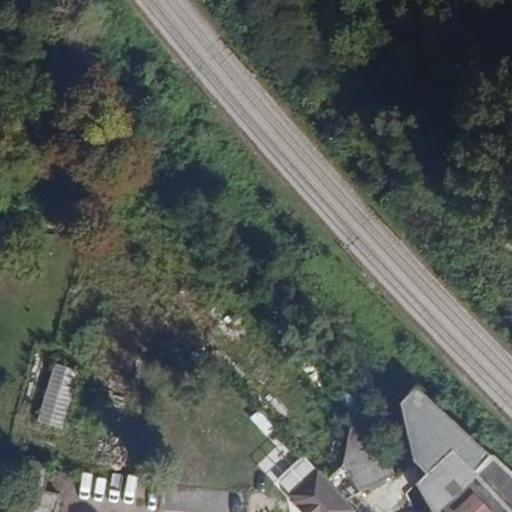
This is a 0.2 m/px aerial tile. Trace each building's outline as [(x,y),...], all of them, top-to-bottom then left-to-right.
[(79,370),(55,363),(38,421),(62,428),(79,370)] [(511,511),(511,472),(433,401),(416,420),(428,431),(417,446),(437,464),(418,481),(430,509),(427,511),(425,511),(511,511)] [(393,477),(362,434),(342,449),(374,491),(393,477)] [(44,492),(51,463),(29,458),(22,487),(44,492)] [(353,511),(355,510),(316,468),(286,495),(301,511),(353,511)] [(52,511),(56,495),(44,492),(22,487),(16,511),(52,511)]
